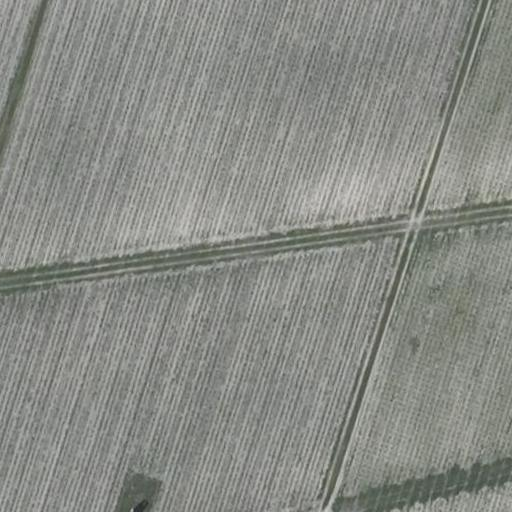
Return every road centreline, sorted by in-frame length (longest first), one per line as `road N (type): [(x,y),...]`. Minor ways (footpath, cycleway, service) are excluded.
road 1 (track): [(488,0),(326,511)]
road 2 (track): [(0,287),(511,214)]
road 3 (track): [(299,511),(511,465)]
road 4 (track): [(50,0),(0,166)]
